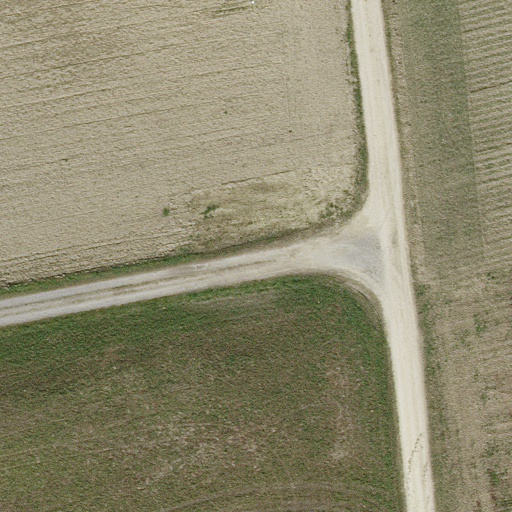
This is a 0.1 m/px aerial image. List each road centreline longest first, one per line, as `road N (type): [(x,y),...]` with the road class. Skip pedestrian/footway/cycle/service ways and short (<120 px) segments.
road 1 (track): [(421,511),(367,0)]
road 2 (track): [(0,316),(393,241)]
